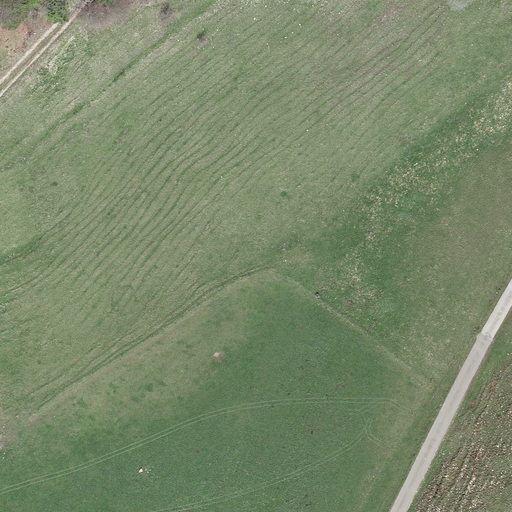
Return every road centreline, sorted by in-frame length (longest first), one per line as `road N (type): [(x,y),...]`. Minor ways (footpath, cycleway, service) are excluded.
road 1 (track): [(398,511),(511,305)]
road 2 (track): [(82,0),(0,90)]
